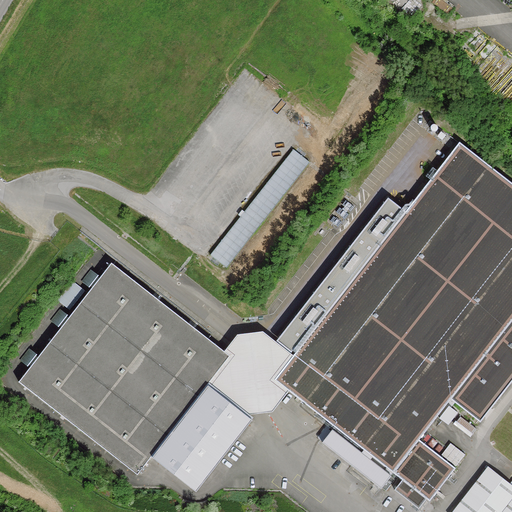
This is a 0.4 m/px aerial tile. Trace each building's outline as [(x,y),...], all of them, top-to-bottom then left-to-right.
[(430,500),(437,491),(447,479),(456,467),(421,439),(446,405),(451,398),(511,320),(511,183),(461,143),(294,356),(276,379),(290,390),(430,500)] [(306,159),(295,150),(211,255),(227,267),(311,163),(306,159)] [(112,263),(19,381),(138,474),(208,384),(231,355),(226,352),(112,263)] [(85,291),(73,281),(58,300),(70,310),(85,291)] [(511,320),(451,398),(481,422),(511,382),(511,320)] [(231,355),(208,384),(248,416),(261,414),(274,413),(290,390),(276,379),(294,356),(264,332),(238,335),(226,352),(231,355)] [(208,385),(152,457),(196,491),(252,420),(208,385)] [(473,435),(477,430),(461,417),(457,422),(473,435)] [(333,430),(322,443),(382,489),(392,476),(391,475),(393,472),(387,467),(385,471),(371,459),(373,456),(364,449),(362,453),(333,430)] [(445,454),(461,465),(470,453),(454,442),(445,454)] [(511,511),(511,484),(489,466),(452,511),(511,511)]
